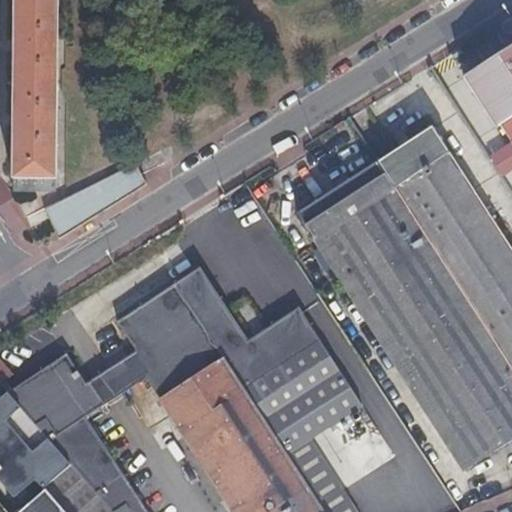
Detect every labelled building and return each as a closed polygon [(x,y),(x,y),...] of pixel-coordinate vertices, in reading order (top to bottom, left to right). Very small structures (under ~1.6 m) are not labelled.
[(14,178),(14,189),(55,189),(56,179),(57,0),(15,0),(15,38),(13,39),(13,51),(15,51),(15,115),(12,115),(12,128),(14,129),(14,178)] [(500,120),(511,139),(511,42),(465,73),(496,123),(500,120)] [(511,249),(432,126),(377,161),(511,370),(511,249)] [(511,141),(488,158),(497,173),(511,163),(511,141)] [(511,370),(377,161),(297,212),(461,471),(511,438),(511,370)] [(134,162),(42,208),(54,239),(142,184),(134,162)] [(277,411),(296,398),(277,370),(254,335),(246,340),(197,269),(176,283),(274,432),(285,424),(277,411)] [(326,511),(274,432),(176,283),(173,279),(112,319),(132,349),(84,381),(64,351),(5,390),(7,392),(19,406),(70,464),(111,511),(143,511),(82,415),(141,375),(232,511),(326,511)] [(277,370),(296,398),(338,370),(297,307),(254,335),(277,370)] [(19,406),(7,392),(0,398),(0,436),(35,477),(44,488),(70,464),(19,406)] [(342,511),(343,511),(285,424),(274,432),(326,511),(342,511)] [(35,477),(0,436),(0,480),(13,496),(35,477)] [(111,511),(70,464),(44,488),(43,489),(63,511),(111,511)] [(63,511),(43,489),(17,511),(63,511)]
